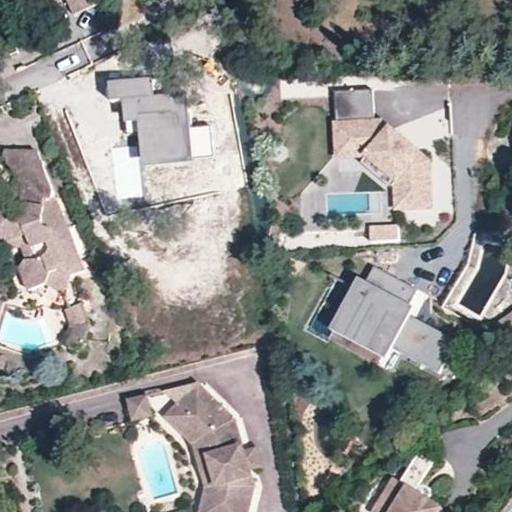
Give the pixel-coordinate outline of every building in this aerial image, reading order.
[(101,4),(99,0),(67,0),(75,16),(101,4)] [(374,124),(373,93),(335,94),(336,151),(353,150),(353,163),(367,163),(397,191),(398,211),(433,210),(432,167),(385,123),(374,124)] [(44,163),(40,151),(5,151),(5,161),(19,172),(44,163)] [(53,274),(61,271),(72,277),(86,271),(75,243),(72,244),(65,230),(70,228),(63,211),(55,215),(53,207),(55,201),(56,192),(44,163),(19,172),(25,186),(26,196),(25,203),(24,207),(21,206),(16,213),(8,206),(0,199),(0,250),(8,252),(24,247),(29,260),(22,268),(31,291),(49,284),(53,274)] [(25,186),(8,206),(16,213),(21,206),(24,207),(25,203),(26,196),(25,186)] [(59,201),(55,201),(53,207),(55,215),(63,211),(59,201)] [(370,241),(400,239),(399,225),(370,226),(370,241)] [(75,243),(70,228),(65,230),(72,244),(75,243)] [(365,281),(335,340),(386,365),(391,354),(438,377),(457,340),(407,314),(419,291),(374,269),(367,282),(365,281)] [(49,284),(64,292),(72,277),(61,271),(53,274),(49,284)] [(93,324),(85,303),(69,309),(76,325),(93,324)] [(511,337),(511,336),(511,311),(492,326),(511,337)] [(93,324),(76,325),(68,345),(84,350),(93,324)] [(199,386),(178,403),(192,420),(174,433),(188,451),(200,448),(211,491),(199,494),(192,511),(242,511),(247,496),(240,493),(241,486),(245,484),(243,478),(238,459),(230,424),(199,386)] [(151,419),(147,398),(128,403),(134,424),(151,419)] [(161,416),(174,433),(192,420),(178,403),(161,416)] [(188,451),(199,494),(211,491),(200,448),(188,451)] [(415,486),(430,460),(415,451),(395,486),(388,482),(371,511),(435,511),(438,507),(426,500),(428,495),(427,490),(419,485),(415,486)] [(251,455),(238,459),(243,478),(256,474),(251,455)]
